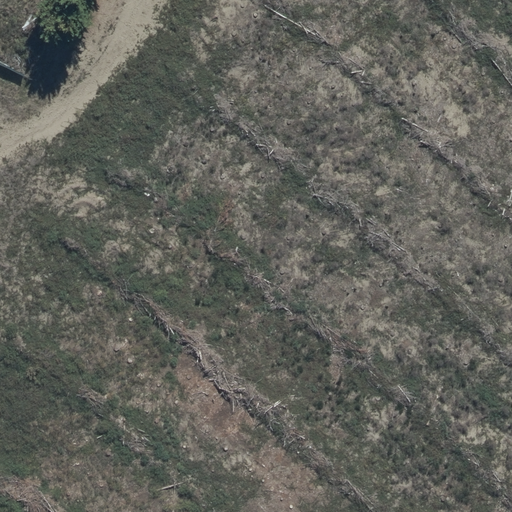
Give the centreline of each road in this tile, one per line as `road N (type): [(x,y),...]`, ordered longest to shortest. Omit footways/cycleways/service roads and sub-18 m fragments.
road 1 (unknown): [(511,231),(395,238),(372,249),(289,366),(287,415),(238,489),(189,511)]
road 2 (track): [(0,141),(83,90),(134,0)]
